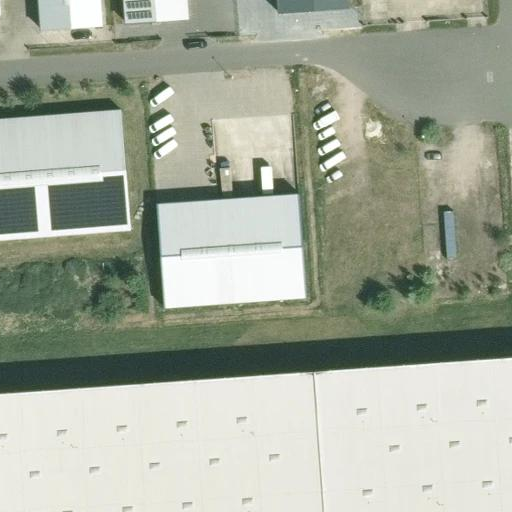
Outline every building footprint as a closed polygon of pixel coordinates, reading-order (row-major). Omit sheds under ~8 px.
[(100,0),(36,0),(39,35),(103,30),(100,0)] [(185,0),(121,0),(123,27),(187,23),(185,0)] [(0,243),(126,233),(115,111),(0,121),(0,243)] [(171,320),(309,309),(301,206),(163,217),(171,320)] [(511,511),(511,353),(0,387),(0,511),(511,511)]
